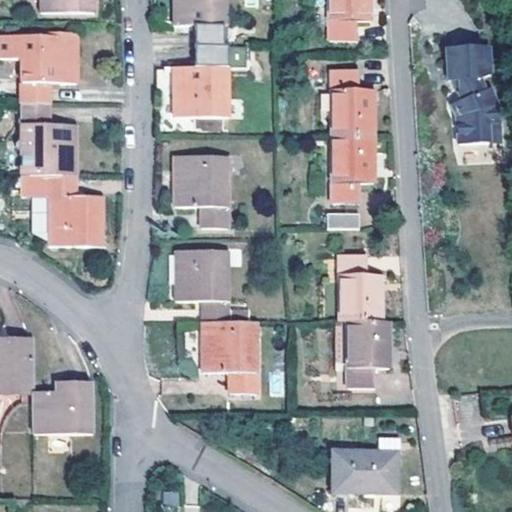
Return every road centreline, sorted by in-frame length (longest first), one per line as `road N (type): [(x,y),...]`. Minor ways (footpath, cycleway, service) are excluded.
road 1 (residential): [(439,511),(417,317),(402,0)]
road 2 (residential): [(105,347),(131,302),(137,247),(135,0)]
road 3 (residential): [(270,511),(134,420)]
road 4 (residential): [(105,347),(51,290),(0,264)]
